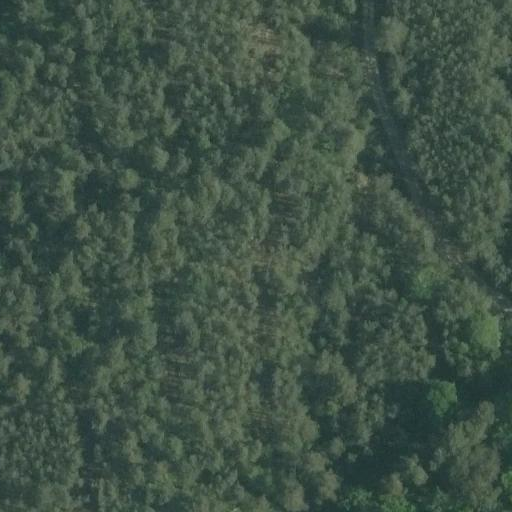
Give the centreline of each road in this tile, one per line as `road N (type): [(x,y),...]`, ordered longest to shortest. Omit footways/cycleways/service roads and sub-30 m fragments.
road 1 (track): [(511,308),(438,236),(416,194),(377,95),(370,0)]
road 2 (track): [(315,511),(511,396)]
